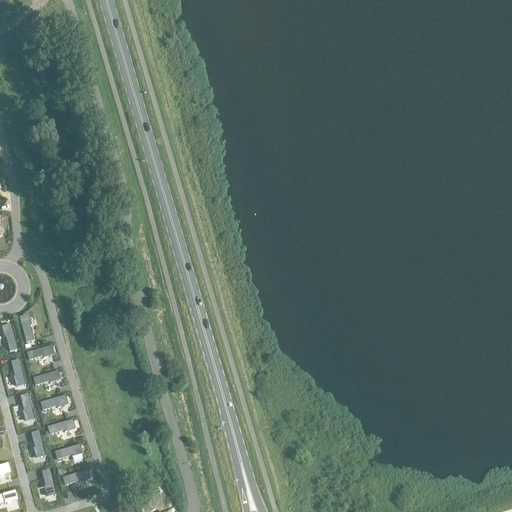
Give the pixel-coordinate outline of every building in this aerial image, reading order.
[(28,318),(19,321),(26,345),(34,343),(30,328),(31,328),(28,318)] [(11,327),(2,329),(5,339),(6,339),(9,353),(17,351),(11,327)] [(51,347),(27,354),(29,362),(43,358),(44,359),(53,356),(51,347)] [(18,361),(10,363),(16,387),(24,385),(18,361)] [(57,373),(33,380),(36,388),(50,383),(50,384),(60,381),(57,373)] [(27,396),(20,398),(24,412),(23,413),(25,422),(34,420),(27,396)] [(64,397),(40,404),(43,412),(57,408),(57,409),(67,406),(64,397)] [(71,422),(47,429),(50,436),(64,432),(64,433),(74,430),(71,422)] [(38,433),(30,435),(34,449),(33,449),(36,459),(45,457),(38,433)] [(79,447),(55,453),(57,461),(71,457),(72,458),(81,455),(79,447)] [(49,471),(41,473),(45,488),(44,488),(47,497),(55,495),(49,471)] [(86,472),(62,480),(65,487),(79,483),(89,480),(86,472)] [(15,492),(0,495),(0,505),(4,504),(4,505),(17,501),(15,492)]
